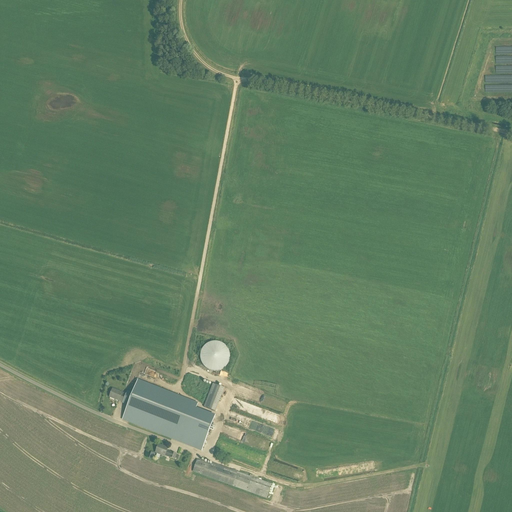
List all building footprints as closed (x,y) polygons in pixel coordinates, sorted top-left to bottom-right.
[(207,365),(223,366),(223,362),(222,362),(222,356),(217,355),(217,354),(215,354),(215,355),(213,354),(212,356),(207,356),(207,358),(204,358),(203,363),(207,363),(207,365)] [(127,391),(126,394),(125,397),(124,400),(123,402),(122,404),(128,406),(122,420),(202,452),(216,417),(196,409),(198,404),(138,380),(133,393),(127,391)] [(219,411),(226,387),(221,386),(214,409),(219,411)] [(120,398),(124,400),(125,397),(121,395),(123,393),(113,389),(110,397),(119,401),(120,398)] [(244,401),(235,399),(233,405),(242,408),(244,401)] [(177,454),(167,450),(168,448),(159,444),(156,453),(165,456),(169,457),(175,460),(176,459),(178,459),(179,455),(177,455),(177,454)] [(211,464),(197,459),(193,472),(267,498),(271,484),(212,463),(211,464)]
